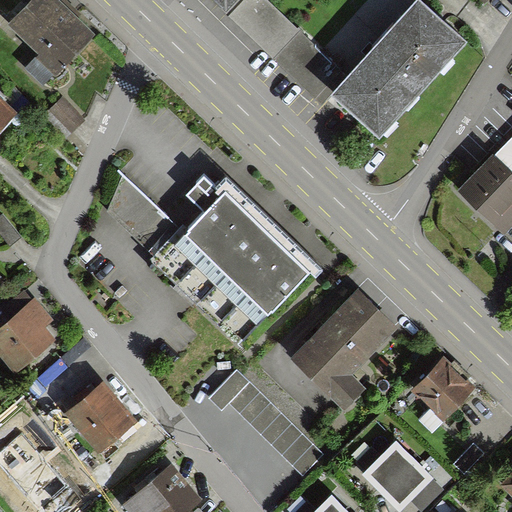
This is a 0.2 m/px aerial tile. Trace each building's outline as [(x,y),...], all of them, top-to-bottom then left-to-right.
[(0,0),(0,8),(12,20),(31,0),(0,0)] [(95,34),(58,0),(31,0),(12,20),(8,25),(40,55),(37,58),(56,76),(95,34)] [(212,0),(221,8),(228,0),(212,0)] [(318,102),(341,77),(261,0),(228,0),(221,8),(318,102)] [(373,136),(461,41),(415,0),(413,0),(327,94),(373,136)] [(0,132),(19,113),(0,94),(0,132)] [(49,111),(70,132),(83,120),(62,99),(49,111)] [(511,143),(464,197),(503,231),(511,221),(511,143)] [(123,175),(108,212),(154,256),(179,229),(123,175)] [(260,209),(227,178),(217,188),(204,175),(186,193),(207,214),(189,231),(183,225),(179,229),(154,256),(152,259),(239,343),(267,313),(269,314),(310,272),(316,277),(323,270),(260,209)] [(22,236),(3,213),(0,215),(0,233),(11,246),(22,236)] [(398,327),(358,289),(291,358),(344,409),(364,388),(351,376),(398,327)] [(0,355),(16,374),(54,340),(43,327),(52,319),(35,299),(32,301),(25,293),(0,314),(0,355)] [(476,388),(444,357),(411,390),(443,422),(476,388)] [(237,371),(209,399),(222,411),(229,405),(303,476),(324,454),(237,371)] [(97,453),(136,420),(103,381),(64,413),(97,453)] [(44,511),(77,482),(23,425),(0,446),(0,475),(7,483),(19,495),(34,511),(44,511)] [(367,471),(363,475),(398,511),(410,499),(420,510),(442,489),(396,442),(379,458),(371,449),(358,462),(367,471)] [(481,455),(471,446),(452,465),(461,475),(481,455)] [(172,464),(123,505),(129,511),(182,511),(200,498),(172,464)] [(511,470),(498,485),(511,497),(511,470)] [(349,511),(332,494),(315,510),(307,502),(296,511),(349,511)]
